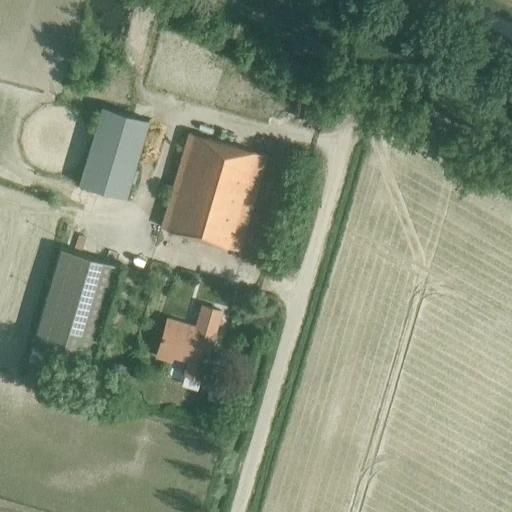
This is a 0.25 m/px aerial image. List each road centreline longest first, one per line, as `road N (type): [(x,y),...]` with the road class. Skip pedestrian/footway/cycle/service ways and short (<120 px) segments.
road 1 (unclassified): [(238,511),(350,126),(379,106)]
road 2 (track): [(379,106),(414,113),(511,168)]
